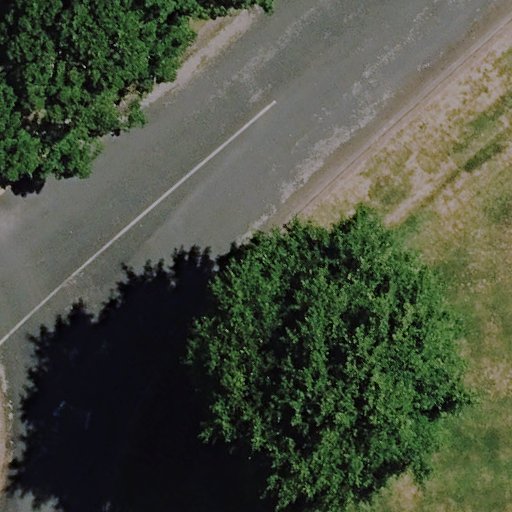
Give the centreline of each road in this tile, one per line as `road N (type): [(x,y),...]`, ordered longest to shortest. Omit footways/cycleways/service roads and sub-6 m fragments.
road 1 (unclassified): [(64,281),(413,0)]
road 2 (unclassified): [(64,281),(43,511)]
